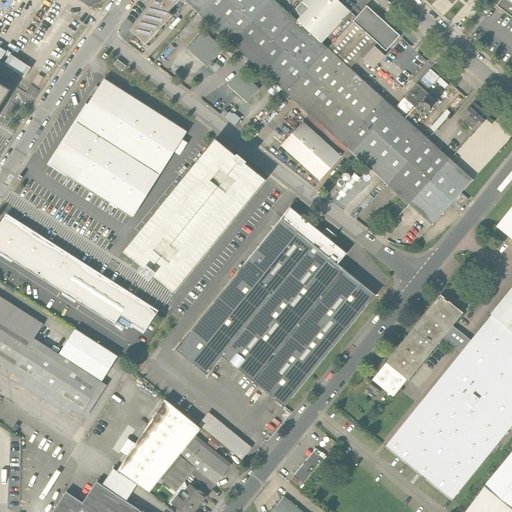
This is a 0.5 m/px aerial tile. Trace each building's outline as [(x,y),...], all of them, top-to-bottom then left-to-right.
[(182,0),(156,0),(154,2),(155,3),(149,10),(143,17),(143,18),(137,25),(138,26),(131,33),(147,46),(172,18),(169,15),(182,0)] [(183,0),(199,14),(212,0),(183,0)] [(212,0),(199,14),(205,20),(287,94),(328,49),(324,45),(300,24),(279,5),(273,0),(212,0)] [(311,12),(300,24),(324,45),(352,15),(335,0),(309,0),(304,6),(311,12)] [(511,0),(500,0),(496,6),(511,17),(511,0)] [(367,6),(328,49),(349,68),(361,56),(383,75),(394,63),(374,45),(377,42),(387,50),(400,36),(367,6)] [(177,38),(183,44),(205,20),(199,14),(177,38)] [(205,32),(189,50),(207,67),(224,49),(205,32)] [(349,68),(328,49),(287,94),(311,116),(350,151),(389,186),(430,141),(349,68)] [(241,71),(228,86),(247,103),(260,89),(241,71)] [(186,132),(104,79),(50,164),(132,216),(186,132)] [(0,108),(11,91),(0,83),(0,108)] [(416,83),(404,96),(415,107),(427,94),(416,83)] [(428,115),(429,113),(431,109),(429,105),(427,103),(425,103),(421,105),(419,109),(421,114),(425,115),(428,115)] [(475,104),(461,119),(476,132),(489,117),(475,104)] [(311,116),(305,124),(343,158),(350,151),(311,116)] [(305,124),(283,148),(321,182),(343,158),(305,124)] [(236,156),(215,139),(123,252),(144,269),(140,273),(149,281),(153,276),(174,293),(266,180),(245,164),(247,162),(237,154),(236,156)] [(430,141),(389,186),(411,205),(432,225),(454,201),(461,193),(473,180),(430,141)] [(367,226),(396,196),(385,186),(357,217),(367,226)] [(467,198),(461,193),(454,201),(460,206),(467,198)] [(511,205),(496,226),(511,238),(511,205)] [(345,254),(290,209),(174,350),(205,376),(221,357),(282,408),(374,296),(336,264),(345,254)] [(158,311),(6,214),(0,223),(0,252),(114,326),(120,316),(145,332),(158,311)] [(511,287),(490,314),(511,332),(511,287)] [(461,312),(439,294),(384,362),(405,378),(406,379),(440,337),(451,324),(461,312)] [(0,364),(21,378),(17,383),(68,415),(72,410),(81,415),(102,381),(61,355),(35,338),(43,325),(0,297),(0,364)] [(48,313),(31,303),(27,310),(32,313),(44,320),(48,313)] [(511,424),(511,332),(490,314),(470,339),(459,352),(384,446),(451,500),(511,424)] [(440,337),(459,352),(470,339),(451,324),(440,337)] [(118,357),(76,331),(61,355),(102,381),(118,357)] [(384,362),(371,379),(391,395),(405,378),(384,362)] [(380,393),(371,385),(365,392),(374,400),(380,393)] [(181,390),(170,404),(202,429),(211,436),(221,444),(242,461),(253,448),(181,390)] [(166,400),(118,472),(138,485),(150,493),(162,479),(196,436),(202,429),(170,404),(166,400)] [(162,479),(177,491),(196,468),(217,484),(232,465),(215,452),(205,444),(196,436),(162,479)] [(211,436),(205,444),(215,452),(221,444),(211,436)] [(333,447),(336,442),(325,437),(322,442),(333,447)] [(314,447),(291,474),(301,482),(320,458),(316,454),(318,451),(314,447)] [(511,451),(484,486),(484,487),(511,509),(511,451)] [(109,478),(103,488),(126,503),(132,494),(138,485),(118,472),(114,470),(109,478)] [(97,484),(83,505),(65,494),(53,511),(139,511),(126,503),(97,484)] [(173,505),(179,510),(181,511),(194,511),(206,498),(191,484),(173,505)] [(511,511),(511,509),(484,487),(465,511),(511,511)] [(301,511),(284,497),(271,511),(301,511)]
